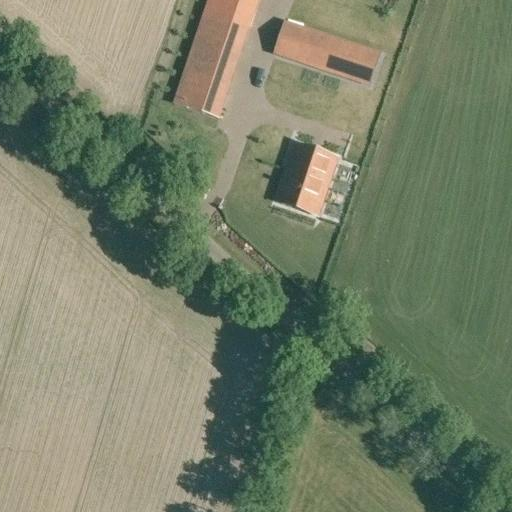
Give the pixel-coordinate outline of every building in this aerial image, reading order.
[(219,120),(251,26),(204,10),(172,105),(219,120)] [(317,33),(306,66),(370,87),(381,54),(317,33)] [(284,118),(301,79),(274,67),(257,107),(284,118)] [(262,140),(254,182),(279,187),(286,145),(262,140)] [(316,217),(336,160),(296,146),(276,203),(316,217)]
